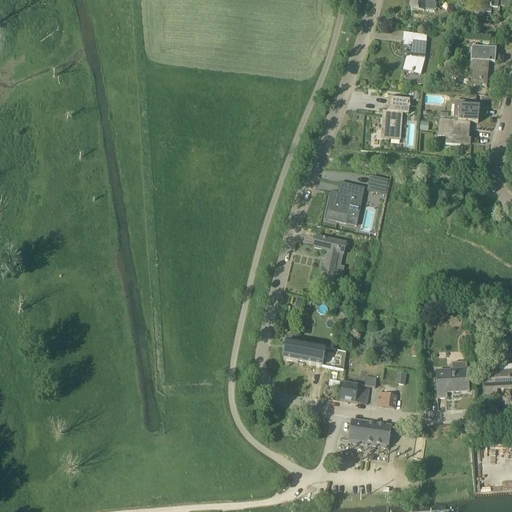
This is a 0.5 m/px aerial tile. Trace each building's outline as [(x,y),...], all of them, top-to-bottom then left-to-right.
[(425,12),(434,13),(437,10),(437,4),(434,4),(434,0),(411,0),(411,11),(425,12)] [(500,23),(501,9),(510,9),(510,0),(476,0),(476,2),(482,2),(481,14),(490,15),(490,22),(500,23)] [(408,55),(403,71),(420,76),(424,60),(425,51),(426,38),(404,36),(403,50),(412,50),(412,56),(408,55)] [(473,62),(471,86),(487,87),(489,63),(495,64),(496,49),(472,47),(471,62),(473,62)] [(408,115),(409,101),(389,99),(387,113),(389,113),(388,117),(384,117),(383,136),(400,137),(402,115),(408,115)] [(465,106),(465,102),(455,101),(453,122),(466,123),(478,124),(479,107),(465,106)] [(467,146),(467,140),(469,140),(470,129),(466,129),(466,123),(453,122),(439,120),(438,137),(454,139),(453,145),(468,147),(468,146),(467,146)] [(428,133),(429,124),(420,124),(420,133),(428,133)] [(370,177),(367,192),(385,196),(389,181),(370,177)] [(349,210),(359,212),(364,189),(340,184),(338,195),(332,194),(331,195),(332,196),(328,212),(342,215),(343,211),(349,212),(349,210)] [(321,279),(341,283),(343,273),(334,272),(338,254),(343,255),(346,244),(316,238),(314,249),(328,252),(324,269),(323,269),(321,279)] [(287,338),(283,361),(344,372),(347,353),(297,345),(298,340),(296,337),(296,335),(289,334),(288,335),(286,337),(287,338)] [(446,394),(469,393),(467,363),(452,364),(452,374),(436,375),(437,399),(446,399),(446,394)] [(494,379),(484,380),(485,397),(497,396),(497,391),(511,389),(511,372),(494,373),(494,379)] [(396,385),(404,386),(406,374),(398,373),(396,385)] [(343,384),(340,402),(367,406),(369,389),(375,390),(377,379),(366,378),(365,388),(343,384)] [(394,410),(396,397),(395,397),(397,387),(386,385),(385,395),(379,394),(377,408),(394,410)] [(389,448),(392,428),(351,422),(348,442),(389,448)]
